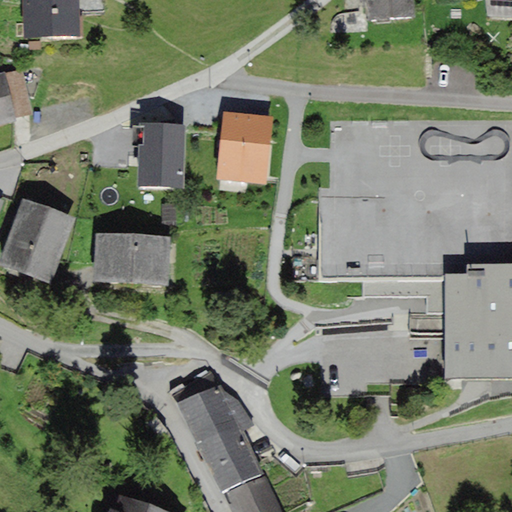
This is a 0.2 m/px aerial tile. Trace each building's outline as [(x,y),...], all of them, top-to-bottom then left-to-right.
[(22,0),(23,36),(80,33),(78,0),(22,0)] [(411,0),(365,0),(367,18),(413,15),(411,0)] [(511,0),(484,0),(487,13),(511,15),(511,0)] [(4,69),(0,69),(0,122),(15,119),(14,115),(32,111),(21,67),(4,71),(4,69)] [(272,115),(222,110),(216,177),(266,182),(272,115)] [(162,120),(142,120),(142,126),(132,126),(132,143),(137,143),(137,185),(184,185),(185,121),(162,120)] [(75,216),(22,198),(14,221),(0,259),(53,277),(75,216)] [(170,237),(97,233),(95,280),(168,284),(169,257),(170,237)] [(446,304),(446,380),(511,380),(511,274),(446,274),(446,304)] [(221,489),(262,467),(245,435),(243,432),(256,422),(211,371),(172,394),(180,409),(221,489)] [(153,414),(145,421),(158,436),(166,429),(153,414)] [(285,511),(264,470),(226,489),(232,500),(237,511),(285,511)] [(107,511),(169,511),(162,509),(118,494),(114,506),(110,505),(107,511)]
